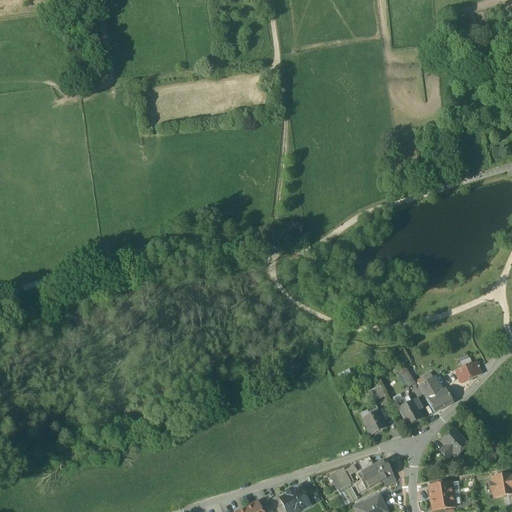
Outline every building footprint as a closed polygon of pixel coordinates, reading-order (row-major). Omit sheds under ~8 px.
[(460,362),(470,361),(469,353),(459,354),(460,362)] [(456,371),(461,382),(481,373),(475,361),(456,371)] [(399,371),(409,387),(415,383),(405,367),(399,371)] [(417,381),(420,385),(433,377),(430,372),(417,381)] [(419,385),(435,412),(454,402),(446,388),(441,391),(433,377),(420,385),(419,385)] [(368,392),(373,402),(385,396),(380,386),(368,392)] [(417,399),(411,402),(408,396),(395,403),(398,409),(408,427),(423,418),(419,411),(422,409),(417,399)] [(362,419),(371,436),(386,428),(383,421),(386,419),(381,410),(379,411),(377,409),(369,413),(370,416),(362,419)] [(440,452),(447,458),(453,453),(457,457),(468,445),(453,430),(442,441),(446,446),(440,452)] [(369,469),(372,475),(377,484),(383,481),(393,475),(385,460),(369,469)] [(338,491),(352,482),(343,468),(329,476),(338,491)] [(365,490),(377,484),(372,475),(364,479),(363,476),(359,478),(365,490)] [(383,481),(386,486),(396,481),(393,475),(383,481)] [(493,494),(494,498),(511,495),(511,478),(511,476),(491,479),(491,483),(490,484),(492,494),(493,494)] [(430,496),(431,499),(453,496),(451,484),(442,485),(430,487),(431,496),(430,496)] [(302,491),(310,506),(320,501),(312,485),(302,491)] [(280,499),(286,511),(290,511),(294,510),(295,511),(299,511),(310,506),(302,491),(301,489),(294,492),(293,490),(286,494),(287,496),(280,499)] [(354,491),(342,495),(345,504),(357,500),(354,491)] [(356,511),(387,511),(379,496),(355,509),(356,511)] [(455,508),(453,496),(431,499),(431,503),(432,502),(434,511),(446,509),(455,508)]
